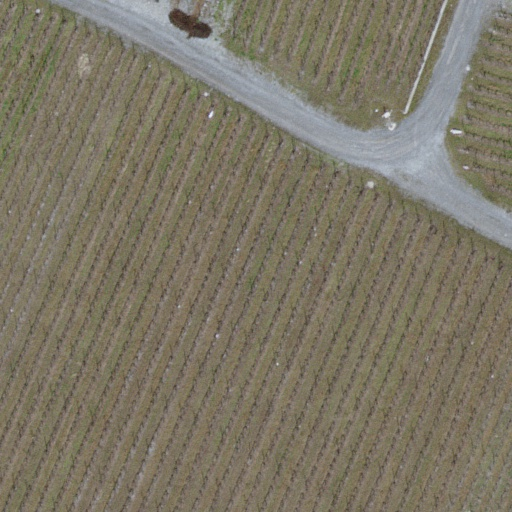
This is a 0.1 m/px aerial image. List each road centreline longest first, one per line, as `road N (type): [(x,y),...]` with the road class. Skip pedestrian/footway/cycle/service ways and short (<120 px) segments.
road 1 (track): [(88,0),(511,232)]
road 2 (track): [(407,170),(476,0)]
